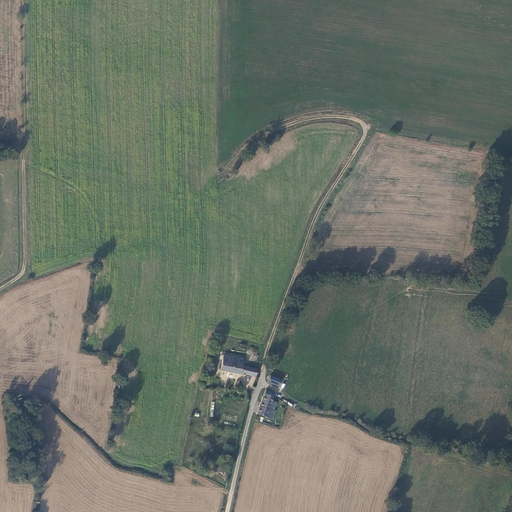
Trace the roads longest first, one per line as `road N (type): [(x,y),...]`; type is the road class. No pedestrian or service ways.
road 1 (track): [(206,191),(263,137),(298,121),(360,114),(367,124),(313,221),(260,367)]
road 2 (track): [(0,290),(23,267),(24,0)]
road 3 (unclassified): [(230,511),(260,367)]
road 4 (track): [(367,124),(511,148)]
